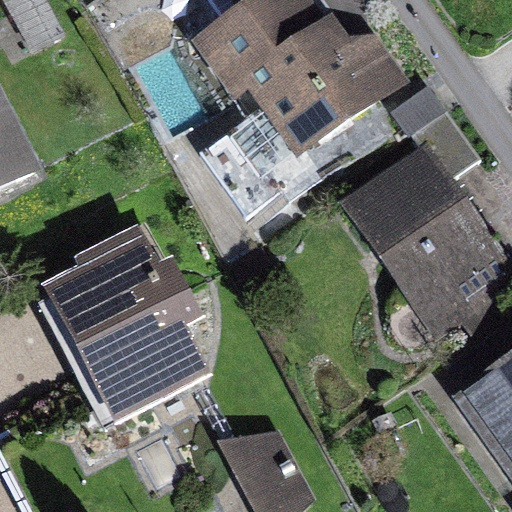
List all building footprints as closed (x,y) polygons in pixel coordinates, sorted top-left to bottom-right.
[(11,0),(35,52),(61,41),(42,0),(11,0)] [(243,0),(245,3),(193,43),(236,104),(250,94),(298,160),(411,84),(376,36),(350,38),(333,16),(326,20),(311,0),(243,0)] [(420,149),(340,205),(438,343),(462,327),(471,340),(511,311),(511,263),(454,181),(481,162),(430,89),(394,114),(420,149)] [(0,90),(0,194),(42,174),(0,90)] [(79,270),(41,288),(116,427),(212,377),(188,328),(203,321),(173,260),(158,266),(139,228),(75,260),(79,270)] [(511,361),(455,403),(511,481),(511,361)] [(253,511),(305,511),(317,502),(279,434),(219,443),(253,511)]
